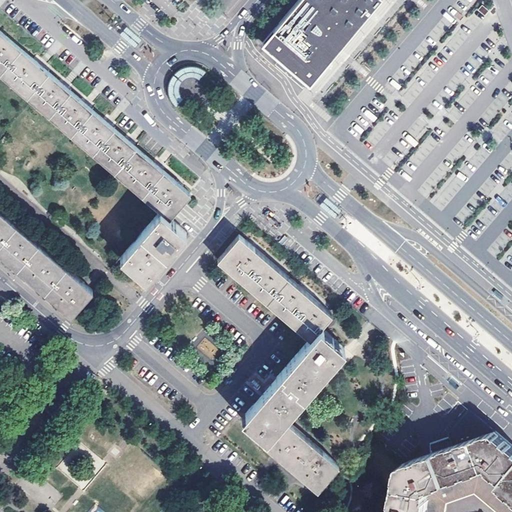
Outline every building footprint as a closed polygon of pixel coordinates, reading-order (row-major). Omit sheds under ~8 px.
[(363,18),(367,13),(364,11),(364,10),(369,4),(370,5),(372,7),(374,5),(375,3),(378,0),(296,0),(294,3),(278,21),(277,23),(276,24),(273,27),(262,40),(282,57),(286,60),(290,63),(310,80),(321,67),(327,60),(332,55),(334,52),(337,48),(341,43),(344,40),(347,36),(349,34),(352,31),(359,22),(363,18)] [(161,209),(170,216),(178,206),(191,192),(157,164),(130,141),(109,122),(88,104),(66,86),(40,64),(0,29),(0,71),(32,99),(161,209)] [(169,70),(170,105),(209,103),(208,68),(169,70)] [(170,216),(161,209),(121,257),(147,278),(175,245),(187,231),(170,216)] [(0,253),(2,255),(31,280),(52,298),(72,314),(93,289),(57,259),(0,210),(0,253)] [(311,337),(320,326),(332,313),(239,233),(218,258),(236,274),(258,292),(281,312),(300,328),(311,337)] [(267,439),(284,419),(298,403),(330,365),(345,348),(320,326),(311,337),(270,386),(260,397),(242,419),(267,439)] [(205,339),(194,353),(210,367),(222,353),(205,339)] [(455,446),(497,431),(476,413),(471,413),(467,413),(450,434),(455,446)] [(284,419),(267,439),(263,443),(318,490),(339,464),(284,419)] [(427,511),(429,502),(431,495),(432,488),(436,486),(449,481),(454,479),(461,476),(465,475),(474,472),(488,466),(494,471),(497,474),(486,487),(492,492),(498,497),(504,491),(507,493),(511,496),(508,499),(511,501),(511,443),(497,431),(455,446),(448,449),(439,452),(403,465),(395,511),(427,511)] [(446,511),(448,502),(477,492),(500,511),(511,511),(511,501),(508,499),(511,496),(507,493),(504,491),(498,497),(492,492),(486,487),(497,474),(494,471),(488,466),(474,472),(465,475),(461,476),(454,479),(449,481),(436,486),(432,488),(431,495),(429,502),(427,511),(446,511)]
